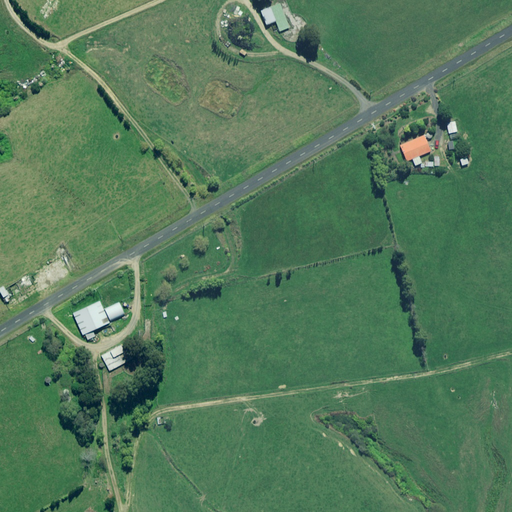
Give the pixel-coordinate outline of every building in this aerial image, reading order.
[(289,28),(280,4),(260,12),(266,25),(275,21),(279,32),(289,28)] [(457,132),(455,122),(446,124),(449,134),(457,132)] [(430,152),(424,136),(400,146),(406,162),(412,159),(415,166),(422,163),(419,156),(430,152)] [(468,164),(467,158),(460,160),(462,166),(468,164)] [(4,287),(0,288),(0,292),(3,298),(8,295),(4,287)] [(110,323),(100,302),(73,314),(83,335),(110,323)] [(124,315),(119,303),(105,309),(110,321),(124,315)] [(131,360),(123,345),(102,356),(109,371),(131,360)]
